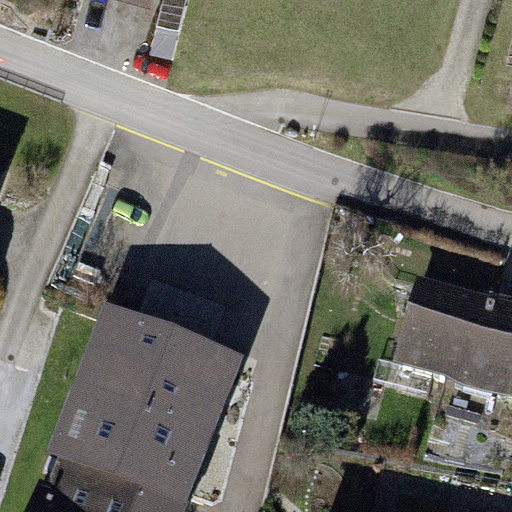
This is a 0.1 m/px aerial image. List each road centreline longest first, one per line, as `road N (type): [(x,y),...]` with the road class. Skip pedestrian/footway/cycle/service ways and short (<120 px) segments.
road 1 (residential): [(0,47),(437,216),(511,233)]
road 2 (unknown): [(329,175),(236,511)]
road 3 (unknown): [(103,89),(0,350)]
